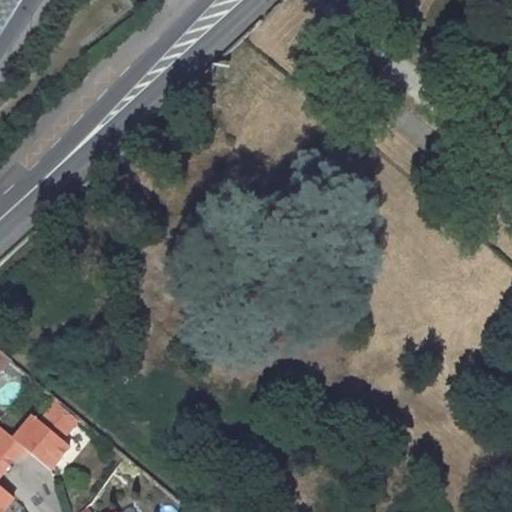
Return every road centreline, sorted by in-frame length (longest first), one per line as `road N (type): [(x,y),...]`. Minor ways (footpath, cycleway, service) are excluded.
road 1 (primary): [(62,163),(142,107),(254,0)]
road 2 (primary): [(205,0),(62,163)]
